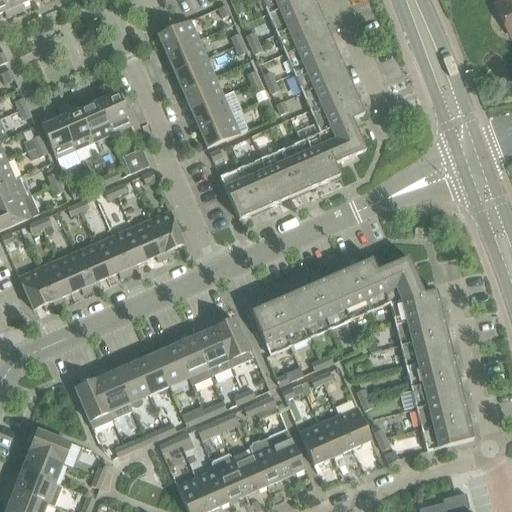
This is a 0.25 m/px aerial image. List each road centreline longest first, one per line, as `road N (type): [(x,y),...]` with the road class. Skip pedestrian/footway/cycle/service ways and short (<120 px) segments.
road 1 (residential): [(212,274),(102,17)]
road 2 (tertiary): [(212,274),(10,361)]
road 3 (tertiary): [(388,197),(212,274)]
road 4 (residential): [(496,448),(452,289)]
road 5 (residential): [(359,497),(496,448)]
road 6 (residential): [(384,125),(330,0)]
road 7 (secondary): [(510,271),(507,229),(481,151)]
